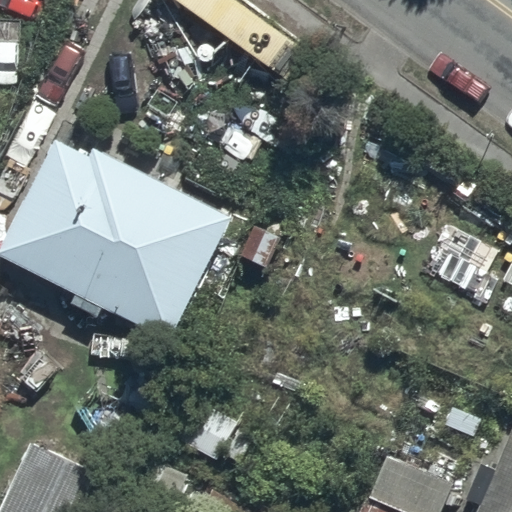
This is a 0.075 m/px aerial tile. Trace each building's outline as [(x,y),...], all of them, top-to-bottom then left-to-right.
[(0,239),(0,245),(77,285),(70,297),(99,312),(105,300),(170,333),(234,210),(96,139),(91,149),(56,131),(0,239)] [(201,397),(180,434),(218,456),(224,446),(255,464),(271,436),(201,397)] [(475,499),(469,511),(511,511),(511,425),(498,457),(476,448),(458,491),(475,499)] [(31,434),(0,502),(0,511),(2,511),(89,511),(109,470),(31,434)] [(142,447),(120,495),(156,511),(167,511),(188,468),(142,447)] [(437,511),(453,474),(389,447),(370,491),(365,489),(355,511),(437,511)]
